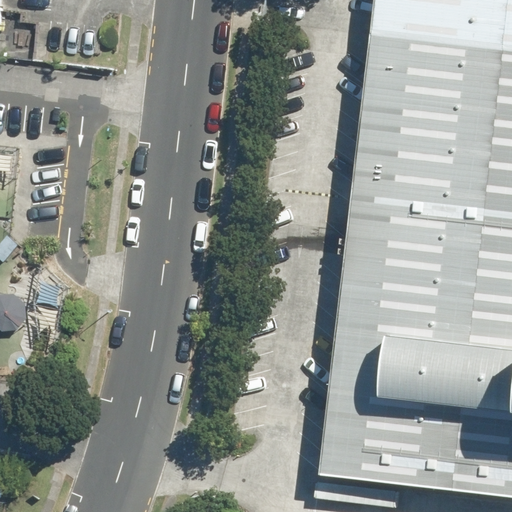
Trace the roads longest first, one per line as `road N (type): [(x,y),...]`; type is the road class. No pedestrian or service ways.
road 1 (unclassified): [(104,511),(153,337),(197,0)]
road 2 (unknown): [(0,78),(184,94)]
road 3 (unknown): [(120,467),(0,434)]
